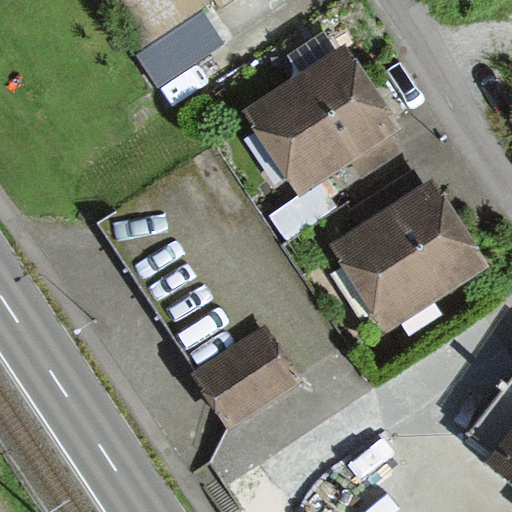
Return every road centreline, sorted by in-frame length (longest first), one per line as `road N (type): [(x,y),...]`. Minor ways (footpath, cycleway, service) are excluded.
road 1 (primary): [(0,302),(136,511)]
road 2 (residential): [(396,0),(511,186)]
